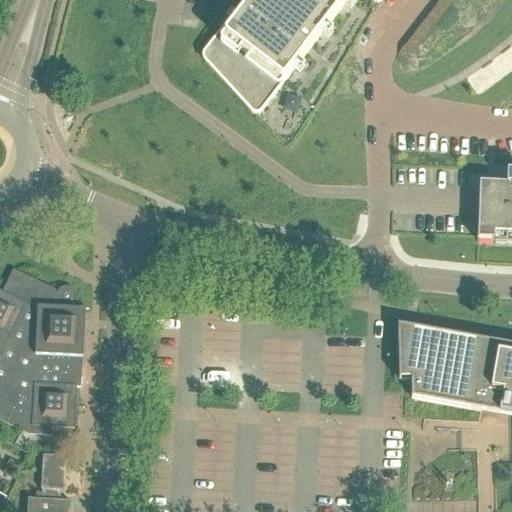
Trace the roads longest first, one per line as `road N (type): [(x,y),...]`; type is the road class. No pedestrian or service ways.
road 1 (residential): [(109,511),(127,220)]
road 2 (residential): [(380,274),(383,51),(413,0)]
road 3 (unclassified): [(380,274),(127,220)]
road 4 (unclassified): [(511,287),(380,274)]
